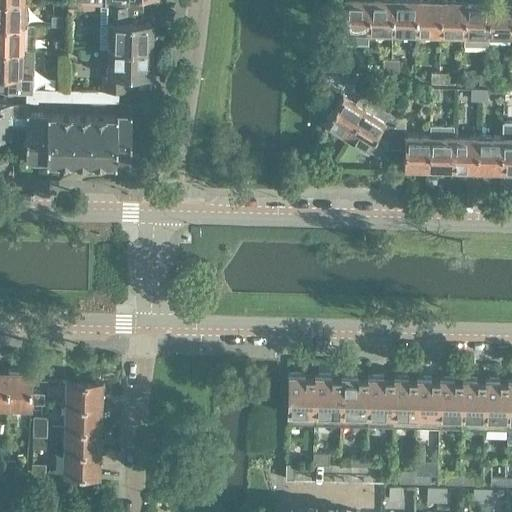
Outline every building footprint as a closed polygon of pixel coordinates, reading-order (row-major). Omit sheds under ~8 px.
[(0,0),(0,22),(21,23),(21,0),(0,0)] [(98,1),(81,0),(74,0),(73,10),(94,11),(95,5),(104,5),(105,5),(105,1),(98,1)] [(369,31),(369,0),(344,0),(344,2),(342,2),(342,12),(344,12),(343,30),(369,31)] [(392,31),(393,0),(369,0),(369,31),(392,31)] [(416,32),(417,0),(393,0),(392,31),(416,32)] [(440,33),(441,0),(417,0),(416,32),(440,33)] [(464,33),(465,0),(461,0),(441,0),(440,33),(464,33)] [(489,34),(489,1),(465,0),(464,33),(489,34)] [(511,35),(511,26),(511,1),(503,1),(502,0),(492,0),(492,1),(489,1),(489,34),(511,35)] [(110,31),(110,48),(154,49),(155,32),(151,32),(152,22),(142,22),(142,5),(121,5),(105,5),(104,5),(104,19),(108,19),(108,31),(110,31)] [(51,26),(63,26),(63,15),(51,15),(51,26)] [(0,47),(20,48),(21,23),(0,22),(0,47)] [(67,42),(57,42),(57,51),(67,51),(67,42)] [(19,72),(20,48),(0,47),(0,72),(9,73),(8,87),(27,88),(33,89),(33,73),(19,72)] [(154,64),(154,49),(110,48),(110,63),(106,62),(106,74),(103,74),(103,91),(118,90),(127,91),(127,89),(127,79),(128,79),(128,74),(150,74),(151,64),(154,64)] [(390,70),(391,58),(383,58),(382,69),(390,70)] [(398,58),(391,58),(390,70),(398,70),(398,58)] [(366,63),(343,63),(343,71),(353,71),(353,70),(366,71),(366,63)] [(352,79),(353,71),(343,71),(342,79),(352,79)] [(430,71),(430,82),(438,82),(439,71),(430,71)] [(447,71),(439,71),(438,82),(446,83),(447,71)] [(487,83),(488,73),(479,73),(479,83),(487,83)] [(430,87),(430,97),(438,97),(438,87),(430,87)] [(118,102),(118,90),(103,91),(33,89),(27,88),(26,102),(36,102),(36,99),(118,102)] [(478,98),(479,88),(468,88),(468,97),(478,98)] [(486,89),(479,88),(478,98),(486,98),(486,89)] [(347,135),(364,107),(343,93),(333,109),(331,108),(326,117),(328,118),(325,122),(347,135)] [(9,100),(0,99),(0,135),(10,136),(10,137),(11,137),(11,132),(26,132),(25,158),(24,158),(24,160),(106,162),(115,163),(117,163),(127,163),(127,164),(128,164),(128,163),(132,163),(132,161),(130,161),(132,117),(133,117),(133,115),(117,115),(118,111),(116,111),(114,111),(114,115),(27,111),(27,105),(10,104),(10,100),(9,100)] [(385,119),(382,118),(364,107),(347,135),(367,148),(371,142),(385,119)] [(392,148),(394,115),(384,115),(382,118),(385,119),(371,142),(381,148),(382,148),(382,147),(392,147),(392,148)] [(405,116),(394,115),(392,148),(393,148),(393,147),(403,148),(404,148),(404,135),(405,116)] [(428,167),(429,135),(404,135),(404,148),(404,166),(407,167),(408,169),(417,170),(418,167),(428,167)] [(452,168),(453,136),(429,135),(428,167),(452,168)] [(476,168),(477,136),(453,136),(452,168),(455,168),(456,171),(465,171),(466,168),(476,168)] [(500,169),(501,137),(477,136),(476,168),(500,169)] [(511,136),(501,137),(500,169),(503,169),(504,172),(511,172),(511,136)] [(7,369),(7,372),(6,404),(30,405),(30,402),(31,394),(31,372),(20,372),(20,369),(7,369)] [(314,413),(315,373),(314,372),(314,375),(304,374),(304,372),(288,372),(287,423),(308,423),(315,423),(315,420),(315,414),(314,413)] [(341,414),(342,373),(341,373),(341,375),(331,375),(331,373),(315,373),(314,413),(315,414),(341,414)] [(367,415),(368,374),(367,374),(367,376),(357,376),(357,374),(342,373),(341,414),(366,415),(367,415)] [(393,426),(394,375),(393,375),(393,377),(384,377),(384,374),(368,374),(367,415),(366,415),(366,425),(393,426)] [(416,426),(417,375),(416,375),(416,377),(408,377),(408,375),(394,375),(393,426),(416,426)] [(439,427),(440,376),(439,376),(439,378),(431,378),(431,376),(417,375),(416,426),(439,427)] [(461,427),(463,376),(462,376),(462,379),(453,378),(453,376),(440,376),(439,427),(461,427)] [(484,428),(486,377),(485,377),(485,379),(476,379),(476,377),(463,376),(461,427),(484,428)] [(507,429),(508,378),(507,378),(507,380),(499,380),(499,377),(486,377),(484,428),(507,429)] [(68,380),(67,403),(99,404),(100,394),(102,394),(103,381),(68,380)] [(42,394),(31,394),(30,402),(42,403),(42,394)] [(102,417),(102,404),(99,404),(67,403),(66,426),(99,427),(99,426),(99,416),(102,417)] [(34,417),(34,425),(46,426),(46,417),(34,417)] [(45,434),(46,426),(34,425),(33,434),(45,434)] [(102,426),(99,426),(99,427),(66,426),(66,449),(98,450),(98,449),(98,439),(101,439),(102,426)] [(101,449),(98,449),(98,450),(66,449),(65,472),(97,473),(98,462),(100,462),(101,449)] [(313,464),(329,464),(329,452),(313,452),(313,464)] [(366,465),(366,457),(350,457),(350,465),(366,465)] [(382,458),(366,457),(366,465),(381,466),(382,458)] [(14,460),(5,460),(5,472),(14,472),(14,460)] [(294,463),(286,463),(285,478),(285,479),(294,479),(294,463)] [(44,473),(44,472),(44,464),(32,464),(32,473),(44,473)] [(415,482),(415,474),(415,470),(399,469),(399,481),(415,482)] [(430,474),(415,474),(415,482),(430,482),(430,474)] [(460,483),(460,475),(445,474),(444,482),(460,483)] [(476,483),(476,475),(460,475),(460,483),(476,483)] [(506,484),(506,476),(490,476),(490,484),(506,484)] [(400,500),(400,486),(390,485),(390,499),(400,500)] [(436,501),(437,487),(427,486),(427,500),(436,501)] [(446,501),(446,488),(446,487),(437,487),(436,501),(446,501)] [(483,502),(483,488),(474,488),(473,502),(483,502)] [(492,502),(492,489),(492,488),(483,488),(483,502),(492,502)]
